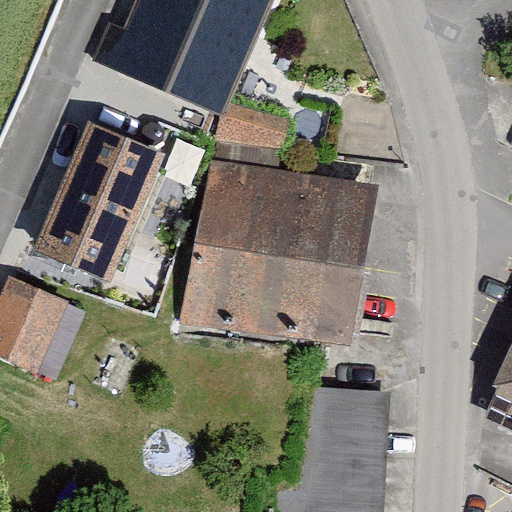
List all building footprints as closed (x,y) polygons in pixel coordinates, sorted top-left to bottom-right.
[(152,0),(119,81),(168,100),(211,0),(152,0)] [(211,0),(168,100),(223,122),(273,0),(211,0)] [(87,134),(35,263),(112,294),(164,165),(87,134)] [(206,161),(179,329),(359,357),(385,190),(206,161)] [(13,286),(0,313),(0,363),(33,378),(65,310),(13,286)] [(511,431),(511,358),(484,419),(511,431)] [(321,511),(389,511),(395,386),(306,382),(300,511),(321,511)]
